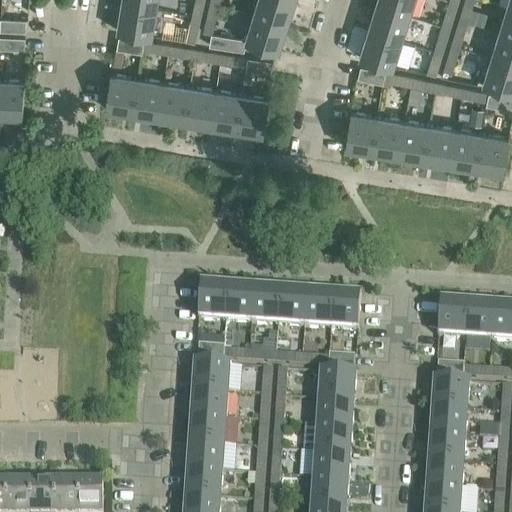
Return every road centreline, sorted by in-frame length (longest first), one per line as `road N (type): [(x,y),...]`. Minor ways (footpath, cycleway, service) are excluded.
road 1 (residential): [(390,511),(406,276)]
road 2 (residential): [(153,441),(170,258)]
road 3 (residential): [(304,166),(338,0)]
road 4 (residential): [(153,441),(0,441)]
